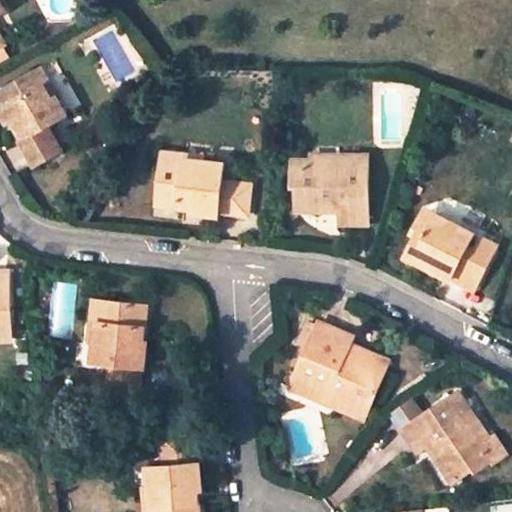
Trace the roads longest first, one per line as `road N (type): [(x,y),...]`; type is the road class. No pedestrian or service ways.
road 1 (unclassified): [(227,261),(347,277),(511,359)]
road 2 (residential): [(227,261),(250,487),(266,511)]
road 3 (unclassified): [(0,212),(66,245),(227,261)]
